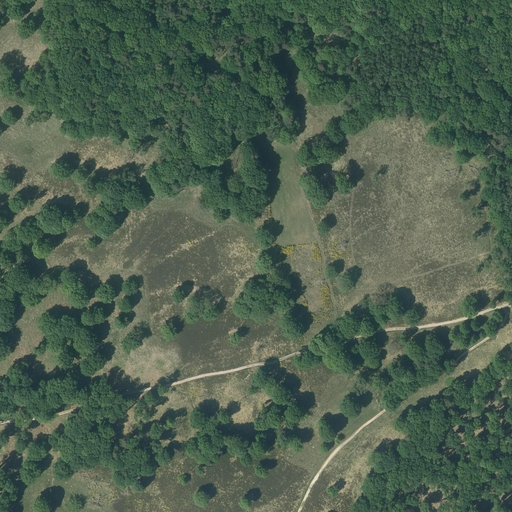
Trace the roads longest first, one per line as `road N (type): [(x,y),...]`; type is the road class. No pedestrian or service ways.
road 1 (track): [(0,424),(509,304)]
road 2 (track): [(298,511),(332,454),(482,342),(509,304)]
